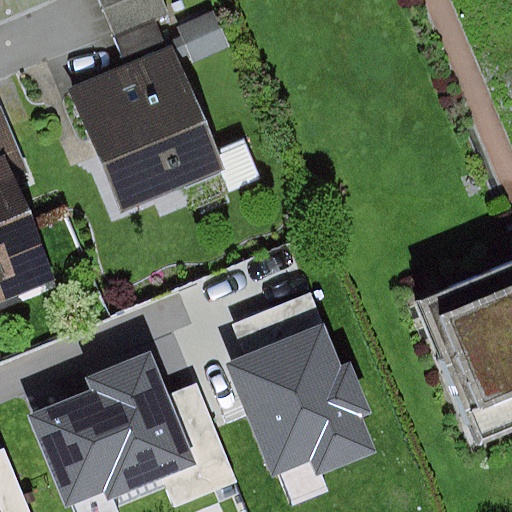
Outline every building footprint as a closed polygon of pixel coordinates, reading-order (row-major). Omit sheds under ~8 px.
[(192,42),(89,83),(140,210),(243,169),(192,42)] [(0,301),(69,276),(10,116),(0,119),(0,301)] [(511,260),(422,297),(480,434),(511,420),(511,260)] [(339,372),(322,330),(231,368),(274,473),(313,458),(319,474),(371,453),(356,415),(364,412),(347,369),(339,372)] [(193,468),(150,360),(92,383),(97,394),(33,419),(65,500),(113,481),(120,498),(193,468)]
